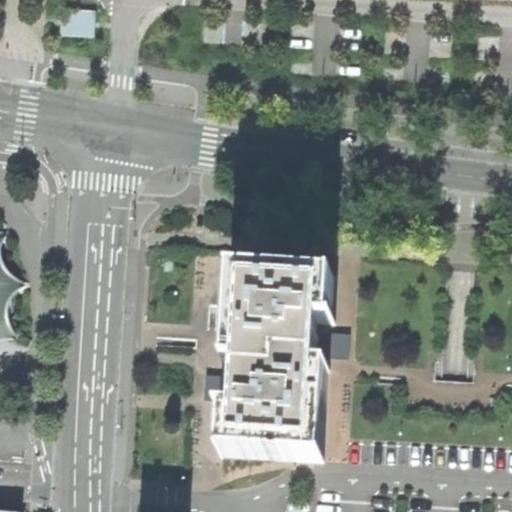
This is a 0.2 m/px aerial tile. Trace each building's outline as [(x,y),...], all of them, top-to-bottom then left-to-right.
[(100,11),(66,10),(65,36),(98,38),(100,11)] [(0,243),(5,248),(12,237),(10,234),(0,234),(0,243)] [(0,343),(8,332),(12,319),(13,308),(11,294),(8,281),(3,264),(0,258),(0,343)] [(326,335),(329,284),(233,277),(228,340),(227,364),(240,365),(238,390),(237,413),(224,412),(222,454),(318,460),(323,377),(310,376),(311,355),(312,334),(326,335)] [(19,282),(15,291),(21,298),(30,291),(30,287),(19,282)]
